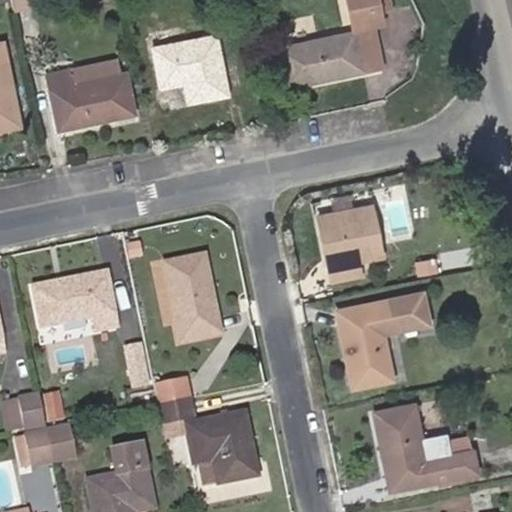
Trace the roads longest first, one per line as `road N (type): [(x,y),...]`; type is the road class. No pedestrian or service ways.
road 1 (residential): [(319,511),(256,191)]
road 2 (residential): [(511,128),(256,191)]
road 3 (residential): [(256,191),(0,240)]
